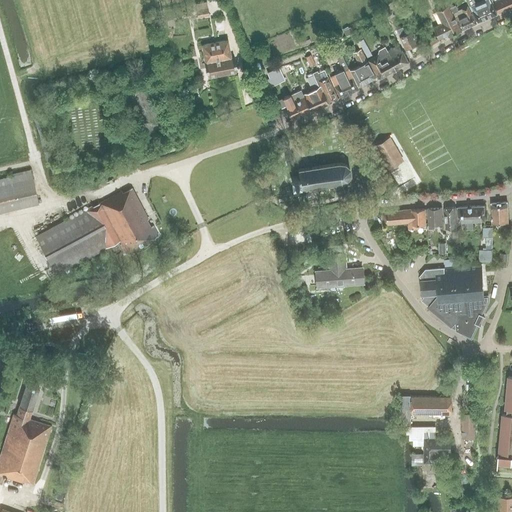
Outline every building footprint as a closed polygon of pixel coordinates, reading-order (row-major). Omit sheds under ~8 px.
[(472,0),(465,0),(469,6),(477,23),(496,15),(489,0),(483,0),(475,4),(474,4),(472,0)] [(491,0),(492,3),(497,14),(511,7),(511,0),(498,0),(499,0),(498,0),(491,0)] [(209,15),(207,1),(196,4),(198,17),(209,15)] [(448,37),(460,31),(447,6),(436,11),(442,24),(433,28),(438,40),(447,36),(448,37)] [(461,30),(476,23),(471,14),(467,6),(457,11),(455,6),(449,8),(461,30)] [(385,17),(391,15),(387,8),(382,10),(385,17)] [(405,49),(417,44),(411,32),(406,34),(402,27),(396,30),(405,49)] [(346,36),(353,33),(350,28),(343,31),(346,36)] [(237,72),(234,56),(231,57),(228,40),(202,45),(205,63),(208,77),(237,72)] [(366,45),(362,48),(365,54),(370,52),(366,45)] [(387,51),(387,52),(387,51),(390,57),(387,59),(393,70),(408,62),(402,50),(401,51),(398,45),(387,51)] [(379,50),(377,55),(368,60),(377,77),(378,79),(393,70),(387,59),(390,57),(387,51),(387,52),(387,51),(385,47),(384,47),(379,50)] [(358,86),(367,82),(376,78),(367,62),(361,49),(353,53),(359,66),(358,66),(349,71),(358,86)] [(315,65),(310,54),(305,57),(310,68),(315,65)] [(335,76),(330,78),(334,86),(340,98),(358,89),(345,62),(341,64),(343,69),(334,73),(335,76)] [(279,67),(267,72),(269,78),(281,72),(279,67)] [(269,78),(266,79),(270,87),(275,84),(280,82),(284,80),(281,72),(269,78)] [(312,90),(304,94),(311,111),(328,104),(321,86),(319,87),(313,75),(306,78),(312,90)] [(328,103),(337,99),(327,76),(318,81),(328,103)] [(311,111),(304,94),(303,94),(304,97),(299,99),(297,95),(293,97),(292,97),(293,97),(301,116),(311,111)] [(285,106),(292,120),(301,116),(293,97),(292,97),(293,97),(292,95),(285,98),(285,97),(279,100),(282,107),(285,106)] [(388,138),(374,146),(388,170),(402,162),(399,157),(401,156),(396,148),(394,148),(388,138)] [(350,175),(350,173),(350,172),(350,171),(350,169),(349,168),(348,167),(347,165),(346,165),(344,164),(342,163),(341,163),(297,170),(298,176),(291,177),(292,185),(299,184),(300,190),(342,183),(346,181),(347,180),(348,179),(349,178),(350,176),(350,175)] [(0,212),(38,204),(33,179),(30,169),(11,174),(11,176),(0,178),(0,212)] [(123,192),(66,221),(36,237),(56,274),(120,240),(122,244),(120,244),(125,253),(128,252),(155,238),(158,236),(153,226),(151,227),(147,220),(148,219),(132,188),(123,192)] [(492,224),(508,223),(507,202),(491,203),(492,224)] [(472,221),(485,220),(484,206),(458,207),(458,222),(465,221),(466,229),(473,229),(472,221)] [(457,234),(455,207),(444,208),(446,228),(452,228),(453,234),(457,234)] [(435,225),(442,224),(442,208),(428,209),(428,229),(435,229),(435,225)] [(383,225),(408,222),(413,222),(412,209),(403,210),(404,210),(382,212),(383,225)] [(409,229),(413,229),(418,229),(417,224),(426,224),(425,209),(412,209),(413,222),(408,222),(409,229)] [(491,262),(492,250),(480,250),(480,262),(491,262)] [(363,284),(362,267),(361,267),(362,268),(346,269),(344,253),(345,253),(328,254),(329,270),(316,271),(317,287),(363,283),(363,284)] [(506,267),(507,254),(500,253),(499,266),(506,267)] [(452,326),(456,327),(456,330),(471,337),(477,324),(479,325),(484,315),(482,315),(488,301),(487,297),(484,297),(481,271),(480,266),(444,269),(444,268),(425,269),(419,276),(425,281),(420,282),(422,294),(426,294),(421,300),(428,306),(427,307),(451,327),(452,326)] [(293,285),(301,284),(300,275),(292,275),(293,285)] [(428,390),(438,390),(438,360),(429,359),(428,390)] [(511,375),(508,376),(505,409),(507,409),(507,414),(502,413),(498,463),(511,464),(511,375)] [(0,484),(1,485),(4,477),(23,483),(24,481),(33,484),(52,426),(29,419),(39,388),(26,384),(16,415),(13,414),(0,455),(0,484)] [(412,414),(411,396),(411,395),(402,395),(401,422),(411,423),(411,414),(412,414)] [(452,414),(452,396),(411,396),(412,414),(452,414)] [(474,439),(474,414),(463,414),(462,414),(462,439),(474,439)] [(425,439),(425,461),(442,461),(443,453),(449,453),(449,439),(441,439),(425,439)] [(511,511),(511,496),(498,497),(498,511),(511,511)]
